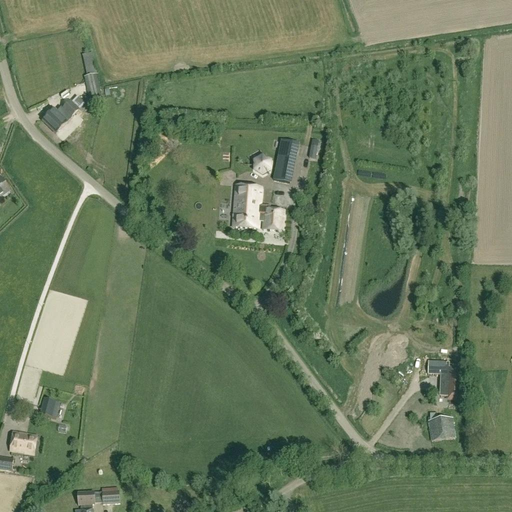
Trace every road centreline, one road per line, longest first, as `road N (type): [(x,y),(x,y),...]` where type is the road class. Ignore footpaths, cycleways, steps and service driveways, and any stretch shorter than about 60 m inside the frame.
road 1 (unclassified): [(368,450),(262,318),(36,135),(15,105),(0,55)]
road 2 (unclassified): [(511,461),(414,462),(368,450)]
road 3 (unclassified): [(242,511),(368,450)]
